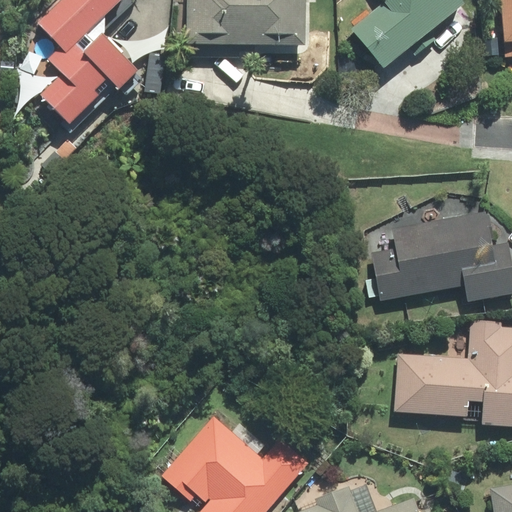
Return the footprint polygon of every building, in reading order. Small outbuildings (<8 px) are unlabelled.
[(63,0),(38,24),(61,49),(47,62),(62,76),(38,98),(67,127),(108,86),(115,93),(135,73),(92,28),(120,0),(63,0)] [(300,49),(302,0),(185,0),(184,46),(189,46),(189,58),(238,60),(238,52),(254,53),(254,47),(300,49)] [(379,70),(460,5),(456,0),(381,0),(383,3),(348,31),(379,70)] [(511,0),(497,0),(501,59),(511,58),(511,0)] [(160,56),(141,56),(141,94),(160,93),(160,56)] [(66,141),(37,166),(47,177),(75,153),(66,141)] [(484,213),(390,230),(394,249),(369,254),(378,302),(462,287),(465,304),(511,295),(511,283),(505,244),(490,247),(484,213)] [(466,361),(395,356),(391,415),(478,421),(478,427),(511,429),(511,329),(498,329),(499,324),(469,322),(466,361)] [(200,511),(265,511),(306,466),(278,441),(260,461),(211,419),(158,479),(188,504),(193,497),(203,505),(206,501),(208,503),(200,511)] [(511,511),(511,485),(487,489),(490,511),(511,511)] [(416,511),(412,500),(378,511),(355,511),(347,488),(314,501),(316,507),(301,511),(416,511)]
